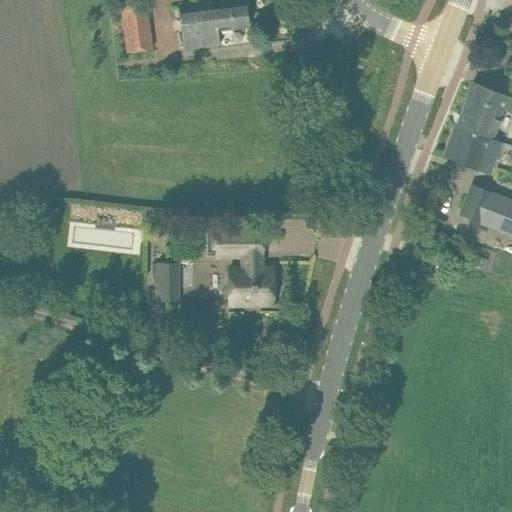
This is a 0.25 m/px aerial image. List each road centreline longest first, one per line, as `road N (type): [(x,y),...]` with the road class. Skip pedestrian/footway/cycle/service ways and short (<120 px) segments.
road 1 (tertiary): [(302,511),(329,383),(439,49)]
road 2 (track): [(0,299),(302,393)]
